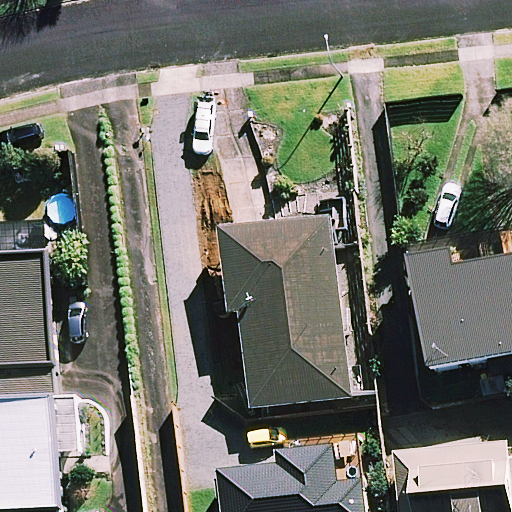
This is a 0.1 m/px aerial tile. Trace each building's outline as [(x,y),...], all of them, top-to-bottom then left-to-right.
[(356,403),(334,228),(231,240),(253,416),(356,403)] [(0,373),(55,371),(51,264),(0,266),(0,373)] [(511,273),(455,283),(453,269),(418,275),(435,380),(511,367),(511,273)] [(61,511),(55,371),(0,373),(0,511),(61,511)] [(408,458),(412,509),(456,506),(456,511),(487,511),(487,503),(511,501),(511,473),(510,449),(408,458)] [(340,485),(338,462),(292,465),(293,482),(225,486),(226,511),(379,511),(377,483),(340,485)]
